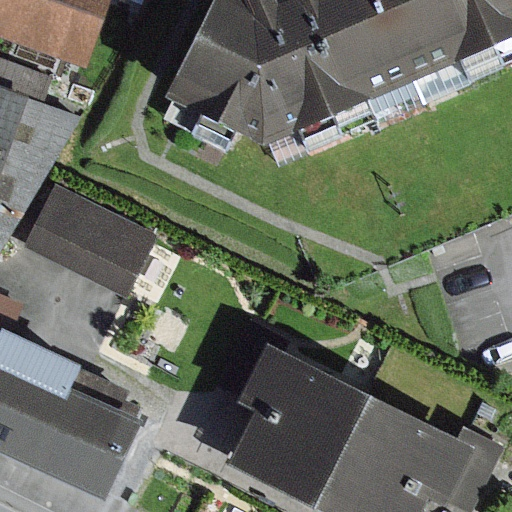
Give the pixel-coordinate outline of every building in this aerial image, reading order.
[(0,0),(0,41),(86,72),(111,0),(0,0)] [(269,149),(277,168),(511,71),(511,0),(213,0),(163,100),(269,149)] [(0,249),(1,250),(80,119),(0,91),(0,249)] [(55,184),(23,251),(127,301),(159,238),(55,184)] [(249,415),(224,467),(313,511),(424,511),(429,504),(444,511),(448,511),(475,450),(281,354),(288,342),(249,322),(215,386),(239,398),(235,407),(249,415)] [(0,335),(0,458),(104,504),(139,426),(68,395),(79,371),(0,335)]
